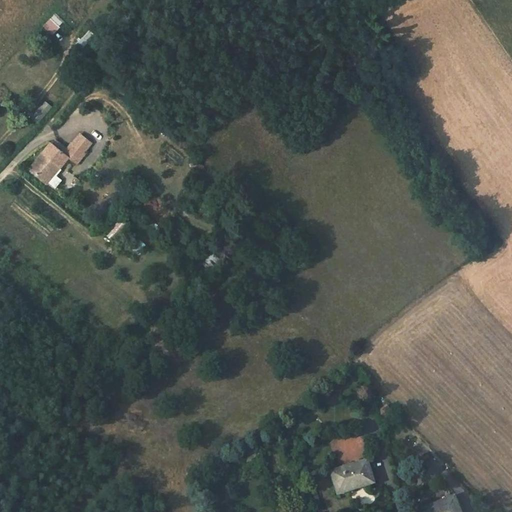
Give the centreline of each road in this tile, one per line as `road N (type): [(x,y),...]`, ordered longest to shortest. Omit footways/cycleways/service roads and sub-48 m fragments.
road 1 (track): [(42,130),(94,73),(168,126),(204,127),(385,0)]
road 2 (track): [(7,169),(102,244)]
